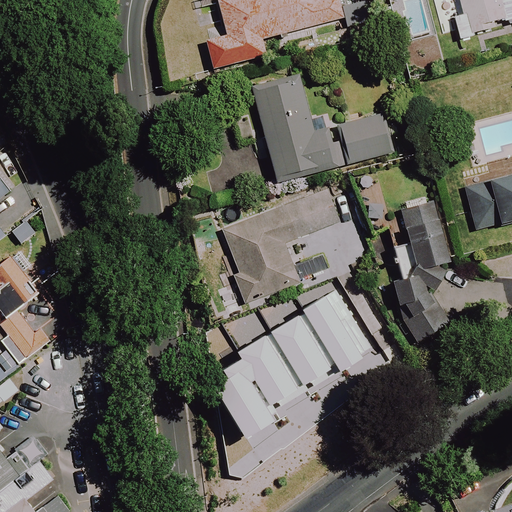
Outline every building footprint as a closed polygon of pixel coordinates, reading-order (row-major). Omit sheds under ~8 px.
[(212,0),(222,37),(203,42),(210,70),(264,57),(260,40),(340,20),(334,0),(212,0)] [(511,0),(452,0),(455,13),(445,16),(451,41),(487,32),(485,24),(501,20),(502,26),(511,23),(511,0)] [(333,168),(323,130),(310,133),(296,80),(247,93),(269,182),(315,170),(316,173),(333,168)] [(333,128),(343,166),(390,154),(380,115),(333,128)] [(511,173),(459,186),(469,231),(511,221),(511,173)] [(337,223),(325,191),(218,231),(235,275),(229,277),(240,304),(325,272),(319,256),(303,263),(294,239),(337,223)] [(394,205),(404,249),(394,252),(401,280),(385,287),(409,343),(449,325),(432,287),(446,281),(443,270),(427,198),(394,205)] [(16,251),(7,259),(0,264),(0,324),(37,295),(20,275),(29,268),(16,251)] [(325,375),(333,370),(337,377),(368,360),(355,335),(328,349),(321,336),(316,338),(304,316),(296,320),(290,309),(263,323),(279,360),(274,362),(272,366),(271,370),(272,375),(275,379),(278,382),(282,383),(287,383),(290,382),(295,391),(298,389),(304,400),(309,404),(314,405),(320,404),(324,401),(328,397),(330,392),(330,386),(325,375)] [(42,344),(21,320),(0,338),(0,346),(17,366),(42,344)] [(60,511),(0,430),(0,511),(60,511)] [(511,511),(511,502),(489,511),(511,511)]
